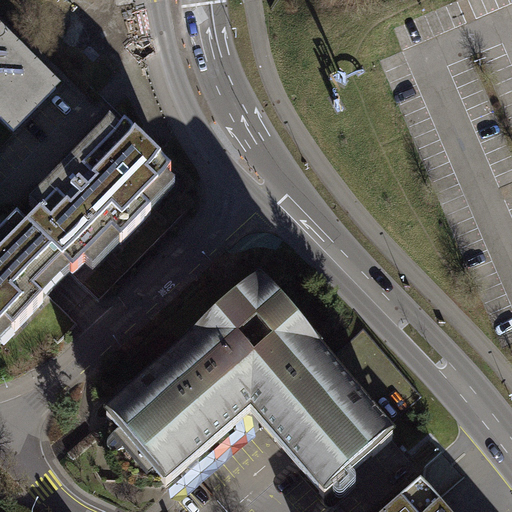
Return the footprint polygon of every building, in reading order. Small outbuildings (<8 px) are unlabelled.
[(0,132),(8,141),(55,93),(13,51),(0,38),(0,132)] [(18,242),(65,287),(73,278),(83,287),(167,199),(160,192),(164,188),(117,143),(113,148),(100,136),(61,177),(21,218),(31,228),(18,242)] [(50,302),(65,287),(18,242),(9,234),(0,243),(0,363),(55,307),(50,302)] [(265,287),(109,422),(169,494),(258,417),(330,504),(398,445),(265,287)] [(437,511),(432,506),(423,495),(402,511),(437,511)]
